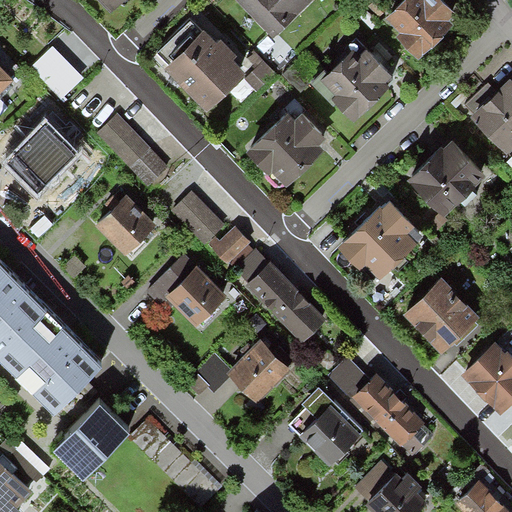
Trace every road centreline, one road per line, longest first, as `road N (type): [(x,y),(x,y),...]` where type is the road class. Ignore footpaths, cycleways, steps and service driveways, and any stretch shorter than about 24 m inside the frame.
road 1 (residential): [(0,220),(291,511)]
road 2 (residential): [(287,235),(511,468)]
road 3 (residential): [(510,18),(287,235)]
road 4 (residential): [(117,59),(287,235)]
